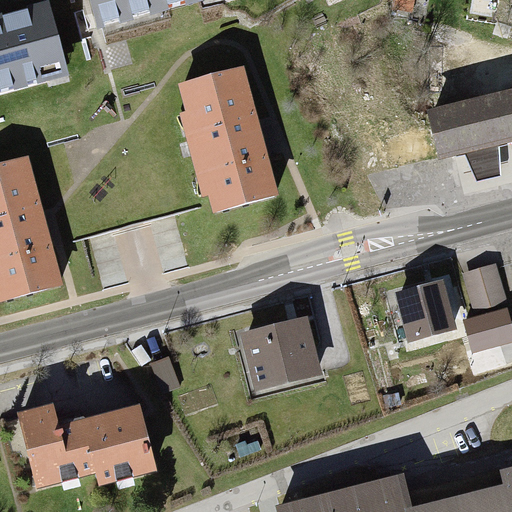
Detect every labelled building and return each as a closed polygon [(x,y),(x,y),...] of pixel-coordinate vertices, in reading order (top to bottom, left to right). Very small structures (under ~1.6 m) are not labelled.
[(48,0),(46,0),(0,12),(0,92),(68,75),(48,0)] [(83,0),(92,33),(225,0),(83,0)] [(273,194),(235,70),(180,87),(218,210),(273,194)] [(511,93),(429,108),(437,152),(511,138),(511,93)] [(24,163),(0,170),(0,298),(58,282),(24,163)] [(497,269),(463,279),(474,319),(509,308),(497,269)] [(441,282),(397,296),(410,340),(455,327),(441,282)] [(311,324),(244,337),(255,392),(322,379),(311,324)] [(501,347),(465,359),(473,383),(509,371),(501,347)] [(170,362),(150,369),(162,402),(182,394),(170,362)] [(54,410),(22,416),(36,484),(95,472),(96,479),(152,467),(140,409),(57,426),(54,410)] [(240,435),(231,439),(243,467),(266,457),(258,441),(245,446),(240,435)] [(501,495),(420,511),(511,511),(511,474),(497,477),(501,495)] [(282,511),(406,511),(399,483),(282,511)]
